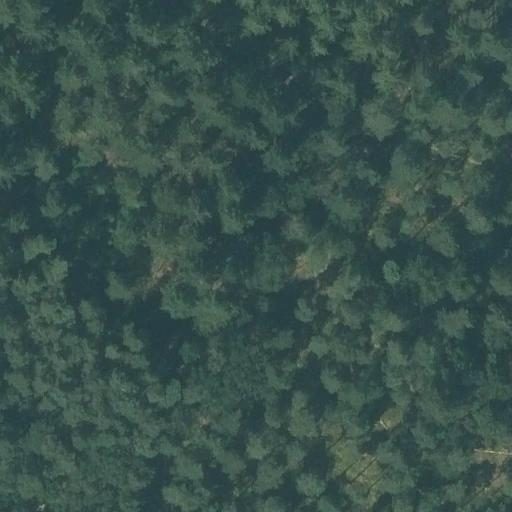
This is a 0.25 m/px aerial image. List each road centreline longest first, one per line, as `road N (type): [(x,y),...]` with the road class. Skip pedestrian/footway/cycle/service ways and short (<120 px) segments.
road 1 (track): [(27,511),(160,444),(184,419),(205,388),(246,236),(316,93)]
road 2 (track): [(316,93),(169,0)]
